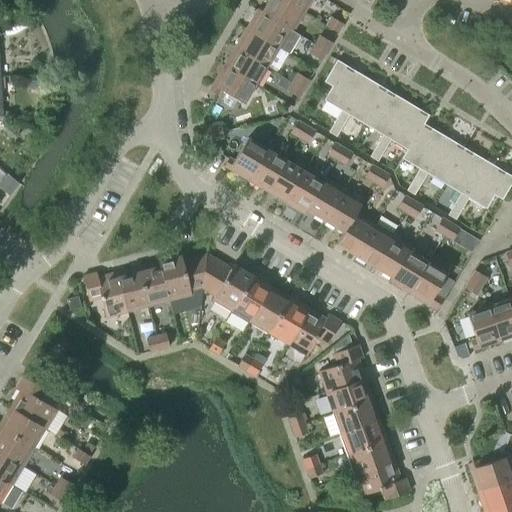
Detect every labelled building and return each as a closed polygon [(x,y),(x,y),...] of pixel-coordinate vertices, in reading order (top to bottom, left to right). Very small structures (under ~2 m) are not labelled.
[(292,32),(304,12),(283,0),(269,0),(262,12),(261,13),(288,29),(288,30),(292,32)] [(283,0),(304,12),(311,0),(283,0)] [(298,36),(292,32),(288,30),(288,29),(261,13),(262,12),(258,9),(246,29),(277,48),(287,54),(298,36)] [(326,26),(338,33),(343,24),(331,17),(326,26)] [(266,66),(277,48),(246,29),(235,47),(266,66)] [(320,36),(315,45),(326,52),(332,43),(320,36)] [(322,60),(326,52),(315,45),(310,53),(322,60)] [(255,84),(266,66),(235,47),(224,65),(255,84)] [(366,78),(337,60),(324,81),(333,87),(324,101),(341,111),(345,113),(366,78)] [(243,104),(255,84),(224,65),(209,90),(217,95),(220,90),(243,104)] [(296,73),(291,81),(304,89),(309,81),(296,73)] [(387,90),(366,78),(345,113),(341,111),(335,121),(342,126),(349,115),(366,126),(387,90)] [(298,98),(304,89),(291,81),(286,90),(298,98)] [(408,103),(387,90),(366,126),(383,136),(376,147),(384,151),(391,140),(387,138),(408,103)] [(407,150),(423,123),(423,124),(428,115),(408,103),(387,138),(391,140),(407,150)] [(298,138),(306,126),(297,120),(289,133),(298,138)] [(335,121),(328,133),(336,137),(342,126),(335,121)] [(423,124),(423,123),(407,150),(402,158),(420,169),(423,171),(444,136),(423,124)] [(221,125),(211,126),(213,140),(223,138),(221,125)] [(213,140),(211,126),(201,128),(203,141),(213,140)] [(314,131),(306,126),(298,138),(307,143),(314,131)] [(444,183),(465,148),(444,136),(423,171),(420,169),(413,179),(421,184),(427,173),(444,183)] [(248,181),(267,149),(247,137),(233,161),(229,159),(224,166),(248,181)] [(336,160),(343,148),(334,142),(327,155),(336,160)] [(384,151),(376,147),(370,158),(377,162),(384,151)] [(352,153),(343,148),(336,160),(344,165),(352,153)] [(485,161),(465,148),(444,183),(460,193),(454,204),(462,209),(468,198),(464,196),(485,161)] [(266,192),(285,160),(267,149),(248,181),(266,192)] [(285,203),(304,171),(285,160),(266,192),(285,203)] [(511,182),(511,176),(485,161),(464,196),(468,198),(486,208),(493,195),(502,200),(511,182)] [(373,183),(381,170),(371,165),(364,177),(373,183)] [(389,175),(381,170),(373,183),(381,188),(389,175)] [(322,182),(321,182),(304,171),(285,203),(305,215),(307,210),(306,210),(322,182)] [(17,186),(6,176),(0,183),(0,189),(9,197),(17,186)] [(324,220),(343,189),(324,178),(321,182),(322,182),(306,210),(307,210),(324,220)] [(421,184),(413,179),(407,190),(414,195),(421,184)] [(363,201),(343,189),(324,220),(343,232),(355,213),(355,214),(363,201)] [(405,213),(413,201),(404,195),(396,208),(405,213)] [(422,206),(413,201),(405,213),(414,218),(422,206)] [(462,209),(454,204),(448,215),(455,219),(462,209)] [(354,256),(373,224),(355,214),(355,213),(343,232),(335,244),(354,256)] [(443,236),(450,223),(441,217),(434,230),(443,236)] [(459,228),(450,223),(443,236),(452,241),(459,228)] [(373,267),(392,236),(373,224),(354,256),(373,267)] [(408,251),(409,252),(412,248),(392,236),(373,267),(391,278),(392,278),(408,251)] [(408,293),(427,262),(409,252),(408,251),(392,278),(391,278),(389,281),(408,293)] [(203,289),(208,257),(202,256),(202,255),(182,259),(181,255),(157,261),(167,301),(190,295),(188,290),(200,287),(203,289)] [(230,311),(251,276),(232,264),(229,268),(209,257),(208,257),(203,289),(214,295),(211,299),(230,311)] [(167,301),(157,261),(137,267),(148,306),(167,301)] [(444,276),(446,274),(427,262),(408,293),(427,304),(434,293),(444,276)] [(148,306),(137,267),(114,272),(125,312),(148,306)] [(475,270),(469,279),(481,285),(486,277),(475,270)] [(125,312),(114,272),(96,277),(95,272),(81,276),(88,300),(99,298),(104,317),(125,312)] [(250,322),(271,287),(251,276),(230,311),(250,322)] [(444,276),(434,293),(443,299),(453,281),(444,276)] [(475,294),(481,285),(469,279),(464,287),(475,294)] [(268,333),(289,298),(271,287),(250,322),(268,333)] [(443,299),(434,293),(427,304),(436,309),(443,299)] [(69,310),(80,307),(81,307),(78,296),(66,299),(69,310)] [(286,344),(307,309),(289,298),(268,333),(286,344)] [(511,336),(511,310),(508,299),(488,306),(499,341),(511,336)] [(499,341),(488,306),(467,313),(475,338),(470,340),(473,350),(499,341)] [(324,319),(307,309),(286,344),(306,355),(316,338),(326,344),(339,322),(327,315),(324,319)] [(165,334),(156,336),(159,349),(169,347),(165,334)] [(159,349),(156,336),(146,338),(149,351),(159,349)] [(208,348),(217,354),(224,342),(215,337),(208,348)] [(318,371),(326,394),(365,380),(358,360),(362,359),(357,345),(333,354),(337,364),(318,371)] [(245,371),(252,359),(243,354),(236,365),(245,371)] [(260,365),(252,359),(245,371),(254,376),(260,365)] [(20,390),(8,409),(44,430),(56,410),(39,399),(45,389),(22,376),(15,388),(20,390)] [(372,400),(365,380),(326,394),(333,414),(372,400)] [(379,420),(372,400),(333,414),(340,434),(379,420)] [(44,430),(8,409),(0,422),(0,428),(33,448),(44,430)] [(288,419),(291,428),(304,424),(300,414),(288,419)] [(386,441),(379,420),(340,434),(347,454),(386,441)] [(307,434),(304,424),(291,428),(295,438),(307,434)] [(33,448),(0,428),(0,452),(22,466),(33,448)] [(394,461),(386,441),(347,454),(355,475),(394,461)] [(89,456),(77,449),(72,457),(84,464),(89,456)] [(22,466),(0,452),(0,479),(10,485),(22,466)] [(302,460),(306,469),(318,465),(314,455),(302,460)] [(467,464),(477,491),(511,479),(504,458),(478,467),(476,461),(467,464)] [(400,479),(394,461),(355,475),(362,495),(381,489),(385,500),(409,491),(404,478),(400,479)] [(321,474),(318,465),(306,469),(309,479),(321,474)] [(60,477),(55,485),(67,493),(72,484),(60,477)] [(10,485),(0,479),(0,496),(3,498),(10,485)] [(484,511),(511,502),(511,482),(511,479),(477,491),(483,511),(484,511)] [(61,501),(67,493),(55,485),(50,494),(61,501)] [(511,511),(511,502),(484,511),(511,511)]
